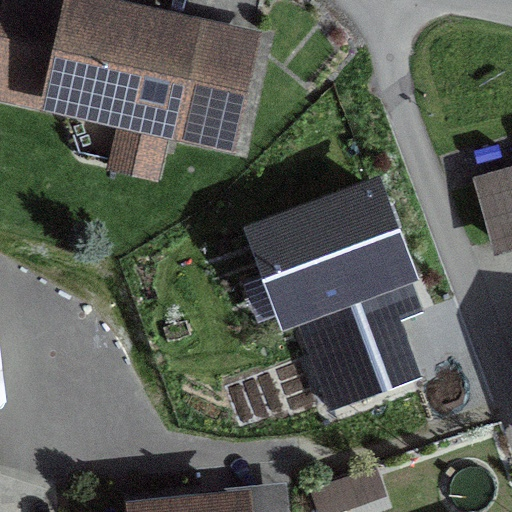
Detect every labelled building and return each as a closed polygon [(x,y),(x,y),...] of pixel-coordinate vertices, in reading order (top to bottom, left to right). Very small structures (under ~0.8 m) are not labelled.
[(182,60),(19,30),(3,114),(166,145),(182,60)] [(378,166),(244,218),(284,320),(294,316),(407,272),(418,268),(378,166)] [(511,173),(479,182),(494,236),(511,231),(511,173)] [(407,272),(294,316),(330,410),(426,373),(402,313),(420,306),(407,272)] [(278,511),(277,491),(129,504),(130,511),(278,511)]
